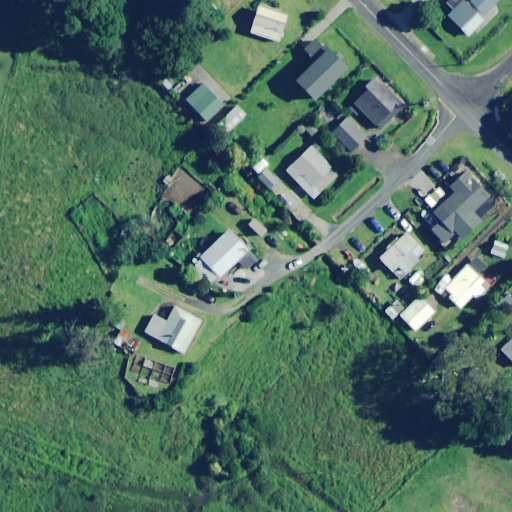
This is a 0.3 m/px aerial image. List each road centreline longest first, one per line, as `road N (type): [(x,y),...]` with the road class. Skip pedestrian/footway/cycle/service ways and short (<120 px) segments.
road 1 (residential): [(465,109),(323,248)]
road 2 (tertiary): [(359,0),(465,109)]
